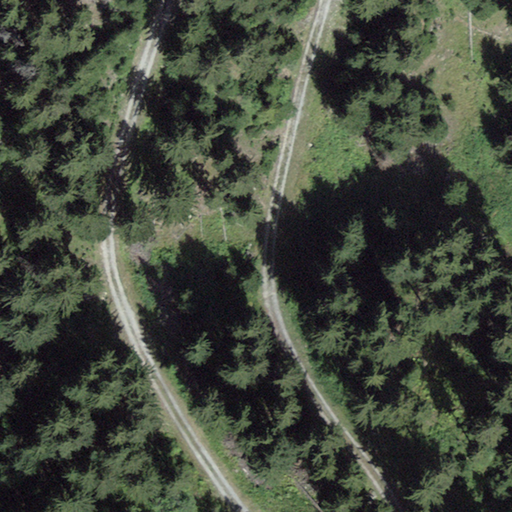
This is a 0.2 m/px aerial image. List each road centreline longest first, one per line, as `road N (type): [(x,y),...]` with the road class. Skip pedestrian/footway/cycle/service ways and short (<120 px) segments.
road 1 (track): [(387,511),(276,327),(279,205),(329,0)]
road 2 (track): [(238,511),(142,354),(112,264),(151,0)]
